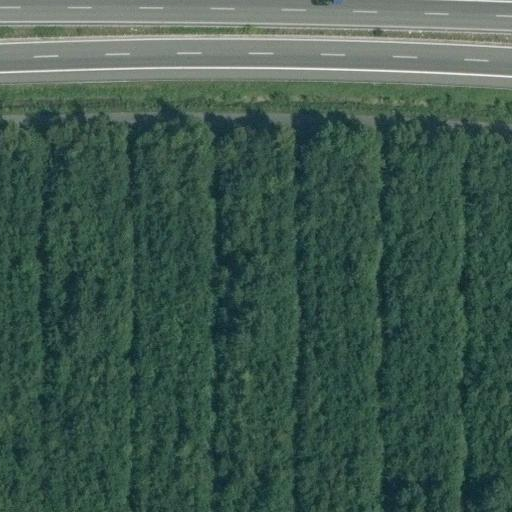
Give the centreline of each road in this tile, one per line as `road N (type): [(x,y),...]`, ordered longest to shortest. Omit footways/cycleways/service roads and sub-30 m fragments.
road 1 (trunk): [(0,60),(248,54),(511,65)]
road 2 (trunk): [(511,17),(0,9)]
